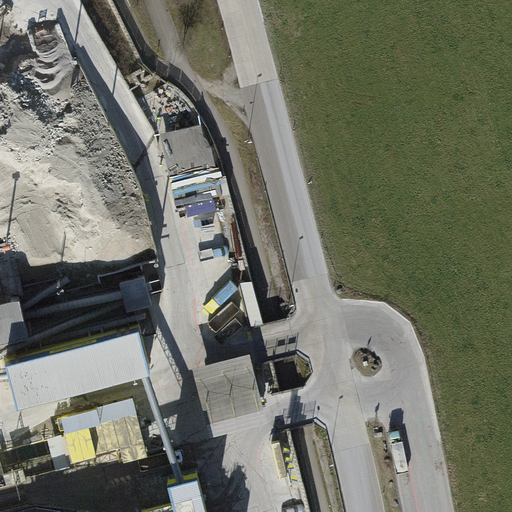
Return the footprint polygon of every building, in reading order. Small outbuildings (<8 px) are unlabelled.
[(159,105),(180,199),(225,189),(209,116),(193,119),(188,99),(159,105)] [(163,252),(156,228),(131,235),(137,259),(163,252)] [(123,238),(104,240),(106,256),(125,254),(123,238)] [(41,297),(0,306),(0,352),(12,350),(26,410),(163,378),(151,326),(53,349),(41,297)] [(250,349),(195,362),(209,422),(264,410),(250,349)] [(117,396),(67,402),(73,448),(146,438),(139,389),(116,392),(117,396)] [(213,511),(208,455),(178,458),(183,511),(213,511)]
